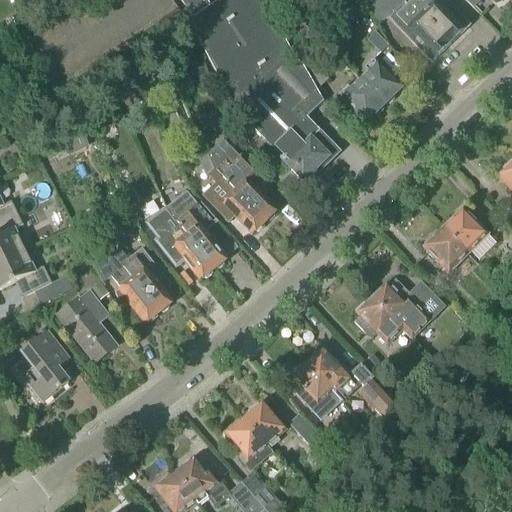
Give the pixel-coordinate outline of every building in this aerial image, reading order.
[(112,0),(27,46),(28,46),(38,65),(57,101),(182,12),(191,24),(187,27),(219,87),(235,117),(244,127),(273,155),(275,152),(280,158),(284,162),(282,165),(296,179),(303,186),(305,185),(309,185),(316,178),(316,174),(337,153),(306,121),(322,105),(317,94),(316,93),(301,68),(293,60),(293,59),(261,0),(112,0)] [(360,0),(367,12),(376,29),(389,22),(395,28),(431,65),(448,49),(469,29),(468,28),(440,0),(360,0)] [(461,0),(463,1),(473,11),(480,3),(483,0),(461,0)] [(367,43),(381,56),(389,48),(375,35),(367,43)] [(302,67),(301,68),(316,93),(317,94),(318,92),(329,82),(308,61),(302,67)] [(368,75),(359,84),(384,109),(386,107),(389,107),(394,103),(393,100),(401,92),(373,63),(366,70),(365,71),(366,72),(368,75)] [(144,94),(136,75),(122,81),(129,100),(144,94)] [(347,88),(338,97),(367,126),(375,118),(378,118),(384,113),(383,109),(384,109),(359,84),(351,92),(347,88)] [(222,144),(208,159),(213,172),(212,173),(265,225),(275,214),(252,190),(247,185),(255,177),(234,155),(222,144)] [(201,162),(200,162),(201,164),(207,178),(215,186),(202,199),(228,226),(237,218),(254,235),(256,233),(260,234),(265,229),(264,226),(265,225),(212,173),(213,172),(208,159),(201,162)] [(511,193),(511,166),(508,170),(506,169),(500,175),(500,178),(498,180),(511,193)] [(175,211),(169,216),(214,273),(217,270),(220,271),(224,267),(224,265),(226,264),(212,246),(213,245),(204,234),(217,224),(201,205),(198,208),(190,200),(175,211)] [(0,225),(17,217),(11,205),(2,209),(0,205),(0,225)] [(463,212),(443,232),(468,257),(471,255),(479,263),(495,247),(487,239),(488,238),(471,221),(463,212)] [(161,221),(154,227),(165,241),(159,247),(177,269),(183,264),(186,262),(189,266),(202,282),(206,279),(208,280),(214,275),(213,273),(214,273),(169,216),(168,215),(161,221)] [(0,266),(24,255),(13,233),(22,228),(17,217),(0,225),(0,266)] [(100,228),(108,247),(115,244),(108,227),(100,228)] [(443,232),(423,251),(449,277),(468,257),(443,232)] [(120,253),(113,259),(114,259),(154,311),(159,317),(161,315),(164,316),(168,312),(168,309),(171,307),(161,294),(163,292),(169,288),(162,278),(153,267),(141,252),(128,263),(120,253)] [(24,255),(0,266),(0,293),(20,283),(28,299),(51,287),(43,271),(34,275),(24,255)] [(103,260),(91,265),(100,286),(101,287),(111,279),(121,292),(116,296),(118,300),(125,313),(130,309),(133,307),(148,325),(149,324),(152,325),(157,321),(157,318),(159,317),(154,311),(114,259),(113,259),(108,263),(105,265),(103,260)] [(71,294),(64,281),(54,286),(60,299),(71,294)] [(501,290),(509,299),(511,295),(511,289),(507,284),(501,290)] [(387,288),(372,303),(394,325),(398,330),(403,334),(411,342),(417,336),(444,310),(422,288),(410,300),(396,285),(390,291),(387,288)] [(90,294),(59,318),(96,366),(116,350),(95,322),(106,314),(99,304),(108,296),(101,287),(100,286),(90,294)] [(503,305),(509,299),(501,290),(495,296),(503,305)] [(398,330),(394,325),(372,303),(357,317),(360,320),(354,326),(371,344),(377,338),(388,349),(403,334),(398,330)] [(43,407),(68,387),(53,367),(64,359),(46,336),(21,356),(33,371),(22,380),(43,407)] [(442,374),(448,369),(459,357),(450,349),(439,360),(434,366),(442,374)] [(313,361),(308,367),(337,398),(339,396),(342,400),(345,402),(352,396),(355,393),(381,421),(368,433),(377,442),(406,416),(363,367),(348,380),(348,379),(348,378),(350,375),(347,372),(343,368),(339,369),(331,360),(323,352),(320,355),(317,354),(313,358),(313,361)] [(426,391),(437,380),(442,374),(434,366),(428,371),(417,382),(426,391)] [(296,378),(293,380),(318,408),(321,405),(328,412),(331,415),(334,412),(340,406),(339,405),(335,401),(337,398),(308,367),(303,371),(300,371),(296,375),(296,378)] [(248,419),(244,422),(267,449),(285,434),(283,431),(263,407),(255,413),(253,413),(248,417),(248,419)] [(288,427),(322,464),(333,454),(299,417),(288,427)] [(235,430),(226,438),(239,453),(237,455),(236,456),(242,463),(251,473),(272,455),(270,452),(267,449),(244,422),(243,424),(241,422),(234,429),(235,430)] [(355,441),(366,453),(375,445),(365,433),(355,441)] [(182,466),(174,473),(176,476),(175,477),(195,504),(197,507),(205,502),(207,500),(214,508),(215,510),(229,500),(233,505),(239,511),(263,511),(241,487),(228,497),(221,488),(211,474),(208,477),(206,478),(200,470),(194,462),(185,470),(182,466)] [(253,476),(241,487),(263,511),(279,511),(283,509),(253,476)] [(161,487),(156,492),(170,511),(184,511),(195,504),(175,477),(169,481),(166,480),(161,484),(161,487)]
